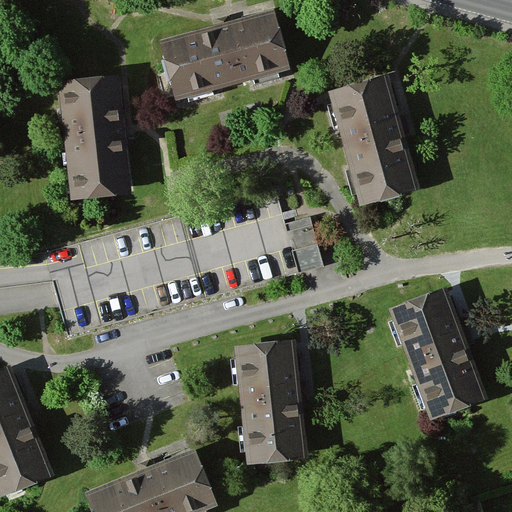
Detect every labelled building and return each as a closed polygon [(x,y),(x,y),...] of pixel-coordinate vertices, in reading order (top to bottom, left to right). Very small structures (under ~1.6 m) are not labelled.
[(292,73),(277,14),(166,44),(182,102),(292,73)] [(134,198),(121,81),(60,88),(74,205),(134,198)] [(422,194),(390,82),(333,99),(365,210),(422,194)] [(489,402),(449,292),(392,313),(432,423),(489,402)] [(313,463),(300,344),(239,350),(252,470),(313,463)] [(0,501),(57,479),(14,372),(0,377),(0,501)] [(211,511),(221,508),(197,452),(88,497),(93,511),(211,511)]
